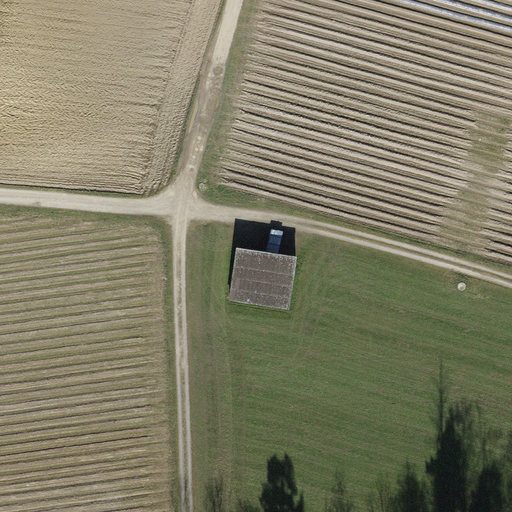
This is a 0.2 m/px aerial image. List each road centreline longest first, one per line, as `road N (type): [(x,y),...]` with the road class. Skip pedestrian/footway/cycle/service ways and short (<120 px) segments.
road 1 (track): [(0,189),(181,204),(369,236),(511,277)]
road 2 (track): [(186,511),(181,204)]
road 3 (track): [(236,0),(181,204)]
